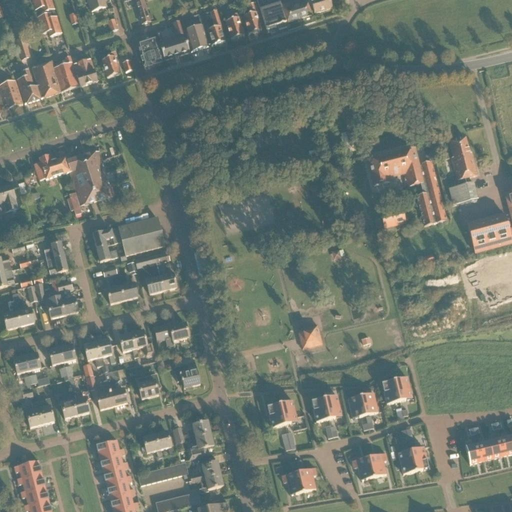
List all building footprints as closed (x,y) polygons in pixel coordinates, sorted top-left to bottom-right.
[(31,0),(37,16),(45,13),(41,0),(31,0)] [(47,18),(55,16),(50,0),(41,0),(45,13),(47,18)] [(83,7),(80,0),(72,0),(75,9),(83,7)] [(104,3),(106,2),(105,0),(87,0),(91,13),(106,9),(104,3)] [(135,0),(135,2),(135,3),(142,26),(150,23),(143,0),(142,0),(135,0)] [(271,0),(274,7),(260,11),(266,31),(278,27),(279,31),(287,28),(278,0),(271,0)] [(301,0),(294,2),(299,20),(311,17),(306,0),(301,0)] [(329,0),(309,0),(314,16),(332,10),(329,0)] [(299,20),(294,2),(282,6),(287,24),(299,20)] [(243,18),(248,36),(262,32),(256,14),(258,14),(255,4),(248,7),(251,16),(243,18)] [(216,12),(210,14),(215,29),(207,32),(207,33),(204,34),(208,46),(211,45),(212,48),(225,43),(220,28),(221,28),(216,12)] [(45,13),(37,16),(43,36),(48,34),(49,36),(52,35),(47,18),(45,13)] [(231,42),(244,38),(238,20),(240,19),(239,14),(231,17),(233,21),(225,24),(231,42)] [(55,16),(47,18),(52,35),(49,36),(50,39),(61,35),(55,16)] [(75,16),(69,18),(72,27),(78,25),(75,16)] [(108,24),(111,34),(118,32),(114,21),(108,24)] [(184,33),(191,54),(208,49),(208,46),(204,34),(201,25),(188,29),(186,21),(181,23),(184,33)] [(164,62),(189,55),(179,23),(173,25),(177,38),(163,43),(160,36),(156,37),(158,44),(159,44),(164,62)] [(23,40),(21,34),(16,36),(18,42),(16,43),(21,62),(31,59),(25,40),(23,40)] [(158,50),(155,39),(136,45),(140,56),(139,56),(144,69),(162,63),(159,50),(158,50)] [(116,58),(115,53),(108,55),(109,60),(101,62),(107,80),(120,76),(115,58),(116,58)] [(61,94),(79,89),(70,58),(65,60),(67,66),(54,70),(61,94)] [(73,66),(80,89),(97,83),(90,61),(73,66)] [(123,65),(126,74),(132,72),(129,63),(123,65)] [(42,101),(61,95),(51,64),(32,70),(38,87),(42,101)] [(34,89),(28,71),(22,73),(24,79),(17,81),(25,106),(42,101),(38,87),(34,89)] [(15,82),(0,86),(0,92),(2,98),(6,112),(23,107),(19,96),(15,82)] [(259,136),(248,141),(250,145),(261,141),(259,136)] [(457,183),(477,178),(471,154),(469,155),(465,140),(449,144),(453,159),(451,159),(457,183)] [(407,155),(376,163),(375,160),(367,162),(374,187),(390,183),(389,179),(403,175),(406,188),(420,185),(423,195),(415,197),(423,228),(447,222),(431,163),(421,166),(422,169),(419,169),(414,150),(406,152),(407,155)] [(41,165),(35,167),(40,182),(46,180),(46,181),(70,174),(66,161),(66,159),(65,156),(64,153),(59,154),(60,158),(61,161),(51,164),(49,158),(40,161),(41,165)] [(70,174),(80,208),(113,198),(99,153),(69,162),(69,160),(66,161),(70,174)] [(454,207),(477,201),(473,184),(449,190),(454,207)] [(11,187),(0,189),(0,205),(4,205),(6,214),(18,211),(11,187)] [(72,212),(74,212),(75,217),(81,215),(75,195),(69,197),(70,201),(68,201),(71,210),(72,212)] [(401,210),(381,215),(384,230),(405,225),(401,210)] [(504,217),(467,226),(475,256),(511,246),(504,217)] [(119,230),(122,244),(124,251),(126,258),(164,248),(163,241),(160,229),(157,220),(119,230)] [(103,234),(93,237),(96,251),(107,248),(105,241),(112,239),(114,246),(120,245),(117,232),(111,233),(103,235),(103,234)] [(43,250),(45,256),(47,263),(64,259),(61,245),(51,247),(51,248),(43,250)] [(23,247),(11,249),(13,255),(24,252),(23,247)] [(108,255),(107,248),(96,251),(100,265),(110,262),(110,261),(117,259),(116,253),(108,255)] [(165,275),(163,264),(169,263),(167,255),(154,258),(163,294),(177,290),(173,276),(164,278),(163,275),(165,275)] [(434,263),(433,256),(420,259),(422,266),(434,263)] [(30,267),(38,265),(37,258),(28,261),(30,267)] [(151,277),(152,281),(146,282),(149,297),(163,294),(154,258),(141,261),(142,269),(151,267),(153,277),(151,277)] [(0,275),(4,274),(11,272),(8,259),(1,261),(1,260),(0,260),(0,275)] [(64,259),(47,263),(50,276),(57,275),(68,273),(64,259)] [(30,268),(28,261),(19,263),(20,270),(30,268)] [(134,265),(127,266),(129,275),(136,273),(134,265)] [(105,279),(117,276),(115,269),(103,272),(105,279)] [(15,286),(11,272),(4,274),(0,275),(0,289),(7,288),(15,286)] [(120,278),(118,279),(124,303),(138,300),(134,285),(125,288),(124,285),(126,284),(124,277),(120,278)] [(110,307),(124,303),(118,279),(112,280),(113,287),(115,287),(116,290),(107,292),(110,307)] [(30,281),(20,283),(21,289),(31,287),(30,281)] [(58,286),(57,287),(58,294),(65,318),(78,315),(75,300),(72,300),(65,302),(64,299),(66,299),(66,298),(65,293),(72,291),(70,283),(66,284),(58,286)] [(46,302),(43,286),(34,288),(37,304),(46,302)] [(33,288),(27,290),(31,305),(37,303),(33,288)] [(51,306),(47,307),(49,313),(51,321),(65,318),(58,294),(54,295),(52,295),(53,301),(50,302),(51,306)] [(23,310),(21,302),(19,296),(12,297),(14,304),(17,314),(20,329),(34,326),(31,311),(21,313),(21,310),(23,310)] [(20,329),(17,314),(14,304),(8,305),(10,313),(12,312),(13,315),(3,318),(7,332),(20,329)] [(167,348),(174,347),(173,344),(189,340),(185,326),(172,329),(172,326),(154,331),(157,344),(166,342),(167,348)] [(302,352),(322,347),(317,327),(298,332),(301,344),(302,352)] [(143,333),(131,336),(135,352),(137,352),(144,350),(146,357),(154,355),(152,346),(152,345),(147,347),(145,341),(143,333)] [(131,336),(119,339),(123,355),(132,353),(134,361),(139,360),(137,352),(135,352),(131,336)] [(100,360),(101,360),(109,358),(111,366),(115,365),(113,357),(112,357),(108,342),(96,345),(100,360)] [(87,363),(95,362),(97,369),(103,368),(101,360),(100,360),(96,345),(84,348),(87,363)] [(60,350),(64,365),(76,362),(72,348),(60,350)] [(64,365),(60,350),(49,353),(52,368),(64,365)] [(37,356),(25,359),(29,374),(41,371),(37,356)] [(29,374),(25,359),(13,362),(17,376),(29,374)] [(184,391),(200,387),(195,365),(187,367),(174,370),(177,384),(181,383),(182,385),(182,384),(184,391)] [(93,377),(90,366),(82,368),(85,379),(93,377)] [(67,378),(65,369),(58,371),(61,380),(67,378)] [(115,390),(113,382),(119,380),(117,373),(105,376),(107,383),(114,409),(127,406),(124,391),(114,393),(114,391),(115,390)] [(139,381),(140,387),(138,388),(141,402),(158,397),(155,386),(158,385),(156,377),(139,381)] [(97,391),(94,379),(86,381),(89,393),(97,391)] [(412,401),(407,380),(394,383),(399,404),(412,401)] [(100,413),(114,409),(107,383),(101,385),(103,393),(105,393),(106,396),(96,398),(100,413)] [(399,404),(394,383),(381,386),(386,407),(399,404)] [(31,393),(17,396),(18,402),(29,399),(29,401),(33,400),(31,393)] [(73,394),(69,395),(71,403),(73,403),(77,419),(89,415),(85,400),(75,402),(73,394)] [(378,415),(373,394),(360,397),(365,418),(378,415)] [(71,403),(69,395),(57,398),(59,407),(61,407),(65,422),(77,419),(73,403),(71,403)] [(365,418),(360,397),(347,400),(352,421),(365,418)] [(342,419),(337,398),(324,401),(329,422),(342,419)] [(47,409),(40,411),(38,412),(42,428),(54,424),(50,409),(52,409),(50,400),(45,401),(47,409)] [(329,422),(324,401),(311,404),(316,425),(329,422)] [(38,403),(33,404),(31,405),(33,413),(26,415),(30,431),(42,428),(38,412),(40,411),(38,403)] [(297,424),(292,403),(280,406),(285,427),(297,424)] [(285,427),(280,406),(267,409),(272,430),(285,427)] [(173,432),(172,432),(176,447),(176,446),(182,445),(188,444),(196,442),(195,440),(211,436),(208,424),(192,428),(194,435),(183,438),(181,430),(173,432)] [(167,434),(155,437),(159,453),(161,452),(168,450),(170,458),(174,457),(172,449),(171,449),(167,434)] [(189,451),(187,452),(190,462),(208,458),(206,450),(214,449),(211,436),(195,440),(196,442),(196,444),(197,449),(189,451)] [(163,460),(161,452),(159,453),(155,437),(143,440),(145,449),(146,454),(147,456),(156,453),(158,461),(163,460)] [(511,447),(510,438),(499,440),(503,459),(511,456),(511,447)] [(499,440),(487,443),(492,461),(503,459),(499,440)] [(96,448),(100,461),(120,456),(121,458),(125,457),(124,455),(123,451),(119,452),(117,443),(96,448)] [(487,443),(476,446),(481,464),(492,461),(487,443)] [(466,448),(465,448),(470,467),(481,464),(476,446),(466,448)] [(428,471),(423,450),(411,453),(416,474),(428,471)] [(416,474),(411,453),(398,456),(403,477),(416,474)] [(100,461),(103,475),(124,470),(124,472),(128,471),(128,469),(127,465),(123,466),(121,458),(120,456),(100,461)] [(387,463),(385,456),(369,459),(373,480),(386,477),(383,464),(387,463)] [(373,480),(369,459),(352,463),(354,471),(358,470),(361,483),(373,480)] [(16,475),(19,474),(21,480),(42,475),(39,463),(14,469),(16,475)] [(203,476),(190,479),(191,483),(197,482),(205,480),(220,476),(217,464),(202,468),(203,475),(203,476)] [(179,467),(175,468),(178,479),(183,478),(180,466),(179,467)] [(173,468),(170,469),(173,480),(178,479),(175,468),(173,468)] [(167,470),(164,470),(167,482),(173,480),(170,469),(167,470)] [(103,475),(107,488),(127,483),(128,485),(132,484),(131,482),(130,478),(126,479),(124,472),(124,470),(103,475)] [(161,471),(159,472),(162,483),(167,482),(164,470),(161,471)] [(317,478),(315,470),(298,474),(303,495),(316,492),(313,479),(317,478)] [(155,473),(154,473),(156,484),(162,483),(159,472),(155,473)] [(150,474),(148,474),(151,486),(156,484),(154,473),(150,474)] [(144,476),(143,476),(146,487),(151,486),(148,474),(144,476)] [(303,495),(298,474),(282,478),(283,486),(287,485),(290,498),(303,495)] [(19,487),(23,486),(24,494),(45,488),(42,475),(21,480),(17,481),(19,487)] [(143,476),(138,477),(140,488),(146,487),(143,476)] [(205,480),(197,482),(197,484),(205,482),(207,489),(199,491),(200,496),(208,494),(208,492),(223,489),(220,476),(205,480)] [(107,488),(110,502),(131,497),(131,498),(135,497),(135,496),(134,491),(130,492),(128,485),(127,483),(107,488)] [(22,501),(26,500),(28,507),(49,502),(45,488),(24,494),(21,495),(22,501)] [(188,497),(190,508),(200,506),(198,494),(188,497)] [(110,502),(112,511),(127,511),(134,510),(135,511),(139,511),(138,509),(137,505),(133,506),(131,498),(131,497),(110,502)] [(188,497),(182,498),(185,510),(190,508),(188,497)] [(177,500),(172,501),(174,511),(175,511),(180,511),(177,500)] [(25,511),(51,511),(49,502),(28,507),(24,508),(25,511)]
